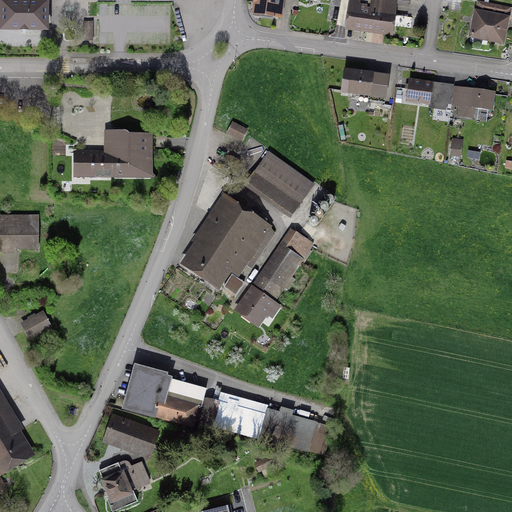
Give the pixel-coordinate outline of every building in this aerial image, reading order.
[(255,0),(254,12),(254,15),(275,18),(277,3),(283,4),(283,0),(255,0)] [(349,5),(346,27),(390,34),(393,16),(370,12),(372,0),(357,0),(357,6),(349,5)] [(485,40),(502,43),(507,19),(487,15),(489,5),(477,2),(471,34),(485,37),(485,40)] [(46,30),(46,3),(1,3),(1,30),(46,30)] [(384,102),(387,78),(369,75),(344,72),(341,92),(370,96),(369,100),(384,102)] [(452,88),(409,82),(406,101),(429,104),(428,106),(445,109),(446,105),(450,105),(452,88)] [(489,111),(492,93),(463,89),(459,117),(470,119),(472,109),(489,111)] [(125,133),(123,132),(109,132),(109,142),(112,144),(107,154),(85,154),(85,150),(68,150),(68,153),(75,153),(75,177),(144,177),(144,176),(149,176),(149,155),(153,155),(153,133),(151,133),(151,138),(128,137),(128,135),(127,134),(125,133)] [(307,183),(268,155),(246,187),(284,215),(298,196),(307,183)] [(326,204),(327,205),(329,206),(330,205),(331,205),(333,204),(333,202),(334,201),(333,199),(332,198),(331,197),(330,196),(328,196),(327,197),(326,198),(325,199),(324,200),(324,202),(325,203),(326,204)] [(220,203),(226,207),(187,264),(216,283),(225,268),(235,275),(267,227),(258,221),(263,213),(253,206),(248,214),(223,198),(220,203)] [(324,213),(325,213),(326,213),(327,212),(328,211),(329,209),(329,208),(328,207),(327,206),(326,205),(325,205),(323,205),(322,206),(321,206),(321,208),(320,209),(321,210),(321,211),(322,212),(324,213)] [(36,248),(36,217),(0,217),(0,240),(9,240),(9,239),(13,239),(13,248),(36,248)] [(313,228),(314,228),(315,228),(317,227),(317,226),(318,224),(318,223),(317,222),(316,221),(315,220),(314,220),(313,220),(311,220),(310,221),(310,222),(310,224),(310,225),(310,226),(311,227),(313,228)] [(252,289),(272,304),(310,243),(290,230),(252,289)] [(272,304),(252,289),(237,309),(258,324),(272,304)] [(22,325),(29,338),(49,327),(42,314),(22,325)] [(164,376),(135,368),(125,408),(153,416),(158,396),(164,398),(170,379),(163,377),(164,376)] [(197,420),(259,437),(265,416),(203,399),(205,389),(172,380),(167,398),(164,398),(158,396),(153,416),(195,427),(197,420)] [(0,469),(26,454),(0,410),(0,469)] [(266,410),(265,416),(259,437),(318,453),(322,437),(312,434),(315,423),(266,410)] [(155,434),(113,419),(105,440),(148,456),(155,434)] [(271,465),(268,459),(255,465),(258,471),(271,465)] [(118,464),(117,464),(99,471),(111,500),(107,502),(111,511),(112,511),(137,502),(132,491),(130,492),(126,483),(135,479),(136,480),(144,477),(140,465),(131,469),(129,464),(127,462),(126,462),(123,462),(118,464)]
